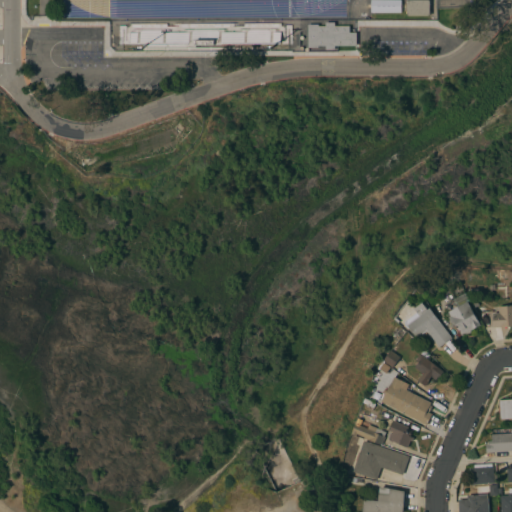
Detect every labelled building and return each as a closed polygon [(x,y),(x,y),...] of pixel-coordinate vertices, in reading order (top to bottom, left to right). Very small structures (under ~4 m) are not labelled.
[(401,0),(401,12),(372,12),(372,0),(401,0)] [(430,0),(430,15),(408,15),(408,0),(430,0)] [(335,22),(335,25),(350,25),(350,32),(357,32),(357,46),(335,45),(335,49),(326,49),(326,46),(319,46),(319,47),(308,47),(308,24),(319,24),(319,25),(326,25),(326,22),(335,22)] [(428,291),(424,295),(418,288),(422,285),(428,291)] [(470,330),(471,332),(462,336),(456,323),(453,325),(449,317),(451,316),(448,311),(458,306),(454,299),(466,292),(470,301),(469,302),(481,324),(470,330)] [(427,309),(430,307),(452,338),(439,347),(427,331),(417,338),(407,324),(420,315),(414,308),(422,302),(427,309)] [(511,305),(511,326),(494,327),(493,313),(499,312),(499,306),(511,305)] [(391,350),(401,357),(393,367),(384,360),(391,350)] [(419,362),(416,360),(421,353),(444,371),(439,377),(438,376),(436,380),(431,376),(433,374),(432,373),(423,385),(418,380),(423,373),(415,367),(419,362)] [(401,386),(431,402),(430,405),(433,406),(429,412),(432,413),(426,425),(382,401),(395,376),(404,381),(401,386)] [(511,418),(501,419),(501,417),(499,417),(498,413),(500,412),(499,400),(511,398),(511,418)] [(382,405),(388,409),(383,415),(378,412),(382,405)] [(408,447),(393,441),(392,441),(391,440),(390,439),(389,438),(390,436),(392,432),(393,433),(393,432),(390,430),(394,421),(386,419),(388,412),(397,414),(395,420),(409,426),(408,428),(413,430),(411,436),(412,436),(413,437),(413,438),(413,439),(413,440),(412,440),(411,440),(408,447)] [(369,429),(371,425),(386,432),(384,436),(386,437),(383,445),(358,434),(357,436),(353,434),(357,423),(369,429)] [(511,433),(511,451),(487,452),(486,444),(489,443),(489,440),(492,440),(492,434),(511,433)] [(410,456),(403,475),(381,467),(377,479),(354,471),(365,440),(410,456)] [(474,484),(473,467),(493,466),(494,473),(497,473),(497,480),(494,480),(494,483),(474,484)] [(502,488),(502,495),(490,495),(489,485),(497,484),(497,488),(502,488)] [(378,501),(380,487),(405,491),(404,508),(403,511),(363,511),(365,499),(378,501)] [(511,487),(511,511),(501,511),(501,495),(508,495),(508,493),(510,493),(509,488),(511,487)] [(467,499),(467,495),(488,494),(488,511),(458,511),(458,499),(467,499)]
